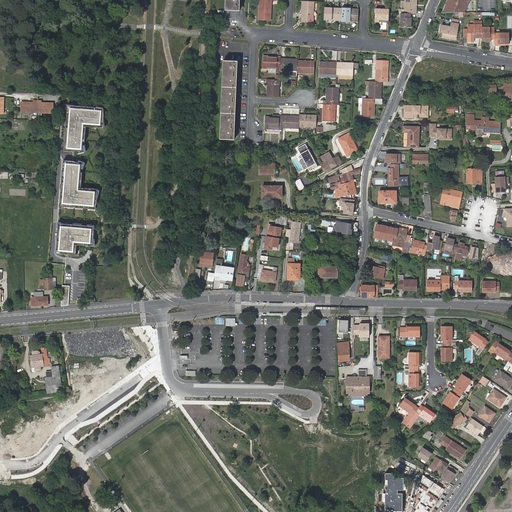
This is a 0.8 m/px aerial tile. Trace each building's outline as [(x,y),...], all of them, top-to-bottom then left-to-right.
[(225,0),(225,10),(240,11),(240,0),(225,0)] [(257,0),(257,19),(269,20),(269,0),(257,0)] [(414,0),(402,0),(402,14),(408,14),(413,14),(414,5),(415,5),(414,0)] [(443,13),(464,13),(467,4),(468,0),(447,0),(446,5),(443,13)] [(312,22),(312,1),(300,1),(300,8),(301,9),(301,18),(300,18),(299,22),(312,22)] [(322,20),(339,20),(340,10),(330,9),(331,8),(323,7),(322,20)] [(339,20),(356,21),(357,9),(348,9),(348,10),(340,10),(339,20)] [(377,20),(387,20),(387,13),(387,10),(374,10),(373,22),(377,22),(377,20)] [(408,14),(402,14),(400,13),(399,17),(399,27),(410,27),(410,22),(408,22),(408,18),(408,14)] [(442,26),(441,33),(444,33),(444,38),(457,40),(459,24),(452,23),(451,27),(442,26)] [(475,38),(483,37),(483,27),(483,25),(476,25),(469,25),(469,31),(469,38),(469,42),(475,42),(475,38)] [(496,38),(496,33),(496,27),(483,27),(483,37),(484,41),(491,41),(491,39),(496,38)] [(509,32),(496,33),(496,38),(496,44),(510,44),(509,32)] [(278,73),(278,71),(279,60),(279,58),(269,58),(269,57),(262,57),(261,68),(266,69),(273,69),(273,72),(278,73)] [(296,60),(296,59),(287,59),(288,60),(279,60),(278,71),(289,72),(289,76),(295,76),(295,72),(296,60)] [(296,60),(295,72),(312,74),(313,63),(303,62),(303,61),(296,60)] [(375,82),(379,82),(386,82),(386,73),(387,73),(388,61),(375,60),(375,82)] [(223,61),(220,139),(234,140),(238,61),(223,61)] [(335,74),(335,64),(326,63),(326,62),(318,62),(318,74),(330,74),(330,77),(330,78),(335,78),(335,74)] [(352,68),(352,63),(344,63),(344,64),(335,64),(335,74),(351,75),(352,68)] [(265,89),(265,97),(277,97),(278,80),(274,80),(267,79),(267,89),(265,89)] [(368,85),(367,99),(379,99),(380,91),(378,91),(379,82),(375,82),(368,82),(368,85)] [(498,85),(488,85),(488,93),(498,93),(498,85)] [(337,88),(325,87),(325,96),(326,96),(326,105),(334,105),(337,105),(337,88)] [(380,103),(381,99),(379,99),(367,99),(362,98),(361,115),(373,116),(373,108),(372,108),(372,103),(373,103),(380,103)] [(32,102),(20,101),(20,111),(35,112),(36,100),(32,100),(32,102)] [(51,112),(52,102),(40,102),(40,100),(36,100),(35,112),(51,112)] [(323,114),(322,113),(321,122),(334,122),(334,105),(326,105),(323,104),(323,114)] [(82,108),(82,106),(73,105),(72,107),(67,106),(67,111),(69,113),(68,117),(66,117),(66,122),(68,122),(68,127),(66,127),(65,132),(67,132),(66,141),(65,141),(64,150),(74,151),(82,150),(83,141),(85,142),(85,137),(83,136),(84,128),(86,128),(86,123),(90,124),(90,127),(96,127),(96,124),(103,125),(104,115),(103,109),(96,109),(96,107),(91,107),(91,108),(82,108)] [(404,105),(404,117),(413,118),(413,116),(413,114),(417,114),(420,114),(420,117),(426,117),(426,110),(428,110),(428,105),(404,105)] [(463,108),(463,116),(473,117),(474,108),(463,108)] [(263,129),(280,130),(280,128),(281,117),(281,116),(271,115),(271,117),(264,117),(263,129)] [(315,128),(315,116),(307,115),(307,117),(298,116),(298,127),(315,128)] [(280,128),(297,128),(298,127),(298,116),(290,116),(290,117),(281,117),(280,128)] [(490,130),(490,132),(499,132),(500,121),(467,120),(466,129),(476,129),(476,131),(480,131),(480,130),(490,130)] [(436,124),(429,123),(429,137),(437,137),(437,140),(452,140),(452,129),(436,128),(436,124)] [(408,128),(408,126),(402,126),(402,132),(407,132),(407,147),(418,148),(418,127),(410,127),(410,128),(408,128)] [(344,140),(340,143),(347,156),(357,150),(348,134),(342,136),(344,140)] [(305,143),(297,147),(310,171),(318,166),(305,143)] [(327,161),(332,158),(328,151),(318,156),(321,162),(326,159),(327,161)] [(384,154),(383,163),(399,163),(399,154),(384,154)] [(412,155),(412,163),(422,163),(422,154),(412,155)] [(325,172),(342,162),(338,155),(332,158),(327,161),(321,164),(325,172)] [(73,161),(63,160),(59,204),(64,204),(65,206),(74,207),(74,205),(83,206),(83,208),(88,208),(88,206),(95,207),(97,202),(97,192),(91,191),(91,188),(85,188),(85,191),(81,190),(81,186),(79,186),(80,178),(82,177),(82,172),(80,172),(81,164),(73,161)] [(260,173),(274,173),(274,171),(274,163),(260,163),(260,173)] [(387,168),(387,186),(408,186),(408,177),(400,177),(400,172),(398,172),(397,165),(390,165),(390,168),(387,168)] [(466,168),(466,183),(481,183),(482,166),(480,166),(480,168),(466,168)] [(352,174),(360,171),(360,167),(355,169),(348,171),(347,171),(349,178),(333,184),(334,187),(337,187),(338,189),(336,189),(336,193),(336,196),(351,193),(350,182),(353,181),(352,174)] [(503,170),(496,171),(496,176),(495,176),(496,191),(505,190),(505,182),(508,182),(508,176),(504,176),(503,170)] [(349,178),(347,171),(328,178),(331,190),(334,189),(334,187),(333,184),(349,178)] [(261,186),(261,197),(281,196),(281,185),(261,186)] [(444,205),(459,209),(462,192),(444,189),(443,193),(446,194),(444,205)] [(395,191),(379,192),(379,203),(387,203),(396,203),(395,192),(395,191)] [(379,203),(379,192),(377,192),(378,205),(387,204),(387,203),(379,203)] [(341,210),(343,214),(353,214),(355,200),(340,198),(339,205),(341,206),(341,210)] [(511,225),(511,207),(504,208),(503,216),(504,216),(507,217),(507,219),(507,226),(511,225)] [(300,223),(291,222),(289,242),(297,243),(300,223)] [(333,227),(332,233),(351,234),(351,229),(350,229),(351,225),(346,225),(346,223),(336,222),(335,224),(333,227)] [(384,235),(393,237),(394,237),(396,238),(398,228),(399,225),(387,222),(384,235)] [(73,224),(58,223),(57,232),(59,232),(58,240),(57,240),(56,253),(72,254),(73,246),(75,246),(75,241),(80,242),(80,245),(86,245),(86,242),(93,243),(94,234),(93,227),(88,227),(88,225),(81,225),(81,226),(73,226),(73,224)] [(268,223),(266,233),(280,235),(282,226),(268,223)] [(407,230),(398,228),(396,238),(394,237),(393,240),(395,241),(394,245),(403,247),(407,230)] [(273,245),(277,246),(278,237),(265,234),(263,247),(272,249),(273,245)] [(432,251),(432,249),(441,251),(443,241),(440,241),(440,237),(433,235),(432,243),(428,242),(426,250),(432,251)] [(455,239),(447,237),(445,249),(452,250),(455,239)] [(418,243),(419,240),(414,239),(412,248),(411,247),(410,251),(417,252),(418,249),(422,250),(421,252),(424,253),(426,245),(423,245),(418,243)] [(464,246),(465,244),(459,242),(458,244),(455,244),(452,254),(455,255),(454,260),(461,262),(462,256),(466,256),(468,247),(464,246)] [(312,256),(324,257),(325,244),(322,244),(312,244),(312,256)] [(471,247),(469,258),(478,259),(478,248),(476,248),(477,244),(473,244),(473,247),(471,247)] [(198,252),(197,259),(199,259),(199,263),(211,265),(212,254),(198,252)] [(393,255),(383,253),(382,260),(392,262),(393,255)] [(240,255),(235,284),(241,285),(243,276),(247,277),(248,267),(246,267),(246,265),(245,265),(246,256),(240,255)] [(301,259),(287,259),(287,264),(287,279),(298,279),(299,264),(301,265),(301,259)] [(493,259),(491,268),(500,271),(499,273),(508,276),(508,274),(511,274),(511,263),(510,267),(498,264),(499,261),(493,259)] [(336,277),(336,267),(325,267),(325,264),(321,263),(320,277),(336,277)] [(259,264),(257,279),(275,282),(277,268),(273,267),(272,272),(263,270),(264,264),(259,264)] [(220,266),(215,266),(213,280),(216,280),(232,280),(233,268),(220,266)] [(369,266),(368,276),(383,279),(385,269),(378,268),(379,266),(376,266),(376,267),(369,266)] [(52,273),(44,273),(44,280),(44,284),(44,289),(52,289),(52,273)] [(402,288),(402,289),(416,290),(416,279),(402,278),(403,274),(399,274),(399,288),(402,288)] [(426,279),(426,290),(440,290),(440,289),(448,289),(449,275),(444,275),(440,275),(440,279),(426,279)] [(457,289),(457,291),(471,291),(471,280),(457,280),(457,275),(454,275),(454,289),(457,289)] [(481,280),(481,291),(494,292),(495,290),(498,290),(498,281),(495,281),(481,280)] [(69,286),(62,285),(61,299),(68,300),(69,286)] [(362,297),(374,297),(374,291),(369,291),(369,286),(362,286),(362,297)] [(31,297),(31,303),(31,306),(47,305),(47,297),(34,297),(31,297)] [(359,325),(354,325),(354,334),(360,334),(360,337),(369,337),(369,323),(359,322),(359,325)] [(419,336),(419,325),(405,325),(405,327),(399,327),(399,339),(402,339),(402,335),(405,335),(405,336),(419,336)] [(452,340),(452,326),(441,326),(441,340),(443,340),(443,344),(457,344),(457,340),(452,340)] [(486,339),(486,338),(475,330),(469,339),(481,347),(477,352),(480,355),(489,341),(486,339)] [(381,340),(382,337),(378,337),(379,358),(388,358),(388,339),(381,340)] [(505,358),(508,361),(511,355),(511,352),(510,351),(511,350),(495,340),(488,351),(493,354),(494,352),(505,359),(505,358)] [(457,347),(457,344),(443,344),(443,347),(441,347),(441,361),(452,361),(452,347),(457,347)] [(339,348),(339,360),(348,360),(348,352),(350,352),(349,347),(346,347),(346,348),(339,348)] [(30,355),(32,368),(35,367),(35,371),(41,370),(40,366),(48,365),(48,364),(50,363),(49,358),(47,358),(46,348),(41,348),(42,353),(40,354),(39,352),(37,351),(34,351),(32,353),(32,355),(30,355)] [(404,365),(404,369),(418,369),(418,365),(420,365),(419,351),(409,351),(409,365),(404,365)] [(45,378),(47,393),(62,392),(59,366),(52,366),(53,377),(45,378)] [(366,369),(358,369),(358,377),(354,377),(354,380),(347,380),(347,388),(352,388),(352,390),(352,396),(366,395),(366,393),(366,390),(369,390),(369,380),(366,380),(366,377),(366,369)] [(418,369),(404,369),(404,372),(409,372),(409,386),(420,386),(420,372),(418,372),(418,369)] [(509,381),(511,383),(511,381),(511,378),(501,371),(495,379),(506,386),(509,381)] [(463,374),(459,379),(455,385),(456,386),(454,389),(461,394),(466,397),(468,394),(465,391),(466,389),(469,391),(472,388),(472,384),(470,383),(472,380),(463,374)] [(483,375),(479,381),(485,385),(489,380),(483,375)] [(461,394),(454,389),(452,392),(451,391),(443,402),(452,409),(460,397),(459,397),(461,394)] [(501,400),(503,401),(505,397),(493,389),(487,398),(498,405),(501,400)] [(408,416),(411,418),(414,415),(419,407),(416,405),(417,403),(406,396),(400,405),(411,412),(408,416)] [(436,412),(430,408),(425,405),(424,406),(421,404),(420,406),(419,407),(414,415),(417,417),(419,413),(430,421),(436,412)] [(460,410),(470,417),(474,412),(463,404),(460,410)] [(485,406),(479,415),(489,422),(495,413),(485,406)] [(460,413),(448,421),(452,428),(466,419),(464,415),(462,416),(460,413)] [(484,426),(472,418),(466,427),(478,435),(484,426)] [(428,439),(433,432),(428,429),(423,436),(428,439)] [(461,454),(464,449),(449,438),(444,445),(447,447),(446,449),(460,458),(462,455),(461,454)] [(432,453),(423,447),(418,454),(418,456),(426,462),(432,453)] [(433,465),(430,469),(433,471),(436,467),(442,471),(444,468),(445,468),(447,464),(441,459),(440,460),(438,458),(434,465),(433,465)] [(458,470),(449,465),(447,468),(455,474),(458,470)] [(447,468),(441,477),(449,483),(455,474),(447,468)] [(394,473),(385,473),(385,510),(402,511),(402,494),(397,494),(397,489),(403,490),(403,477),(394,477),(394,473)] [(429,511),(445,489),(423,474),(417,496),(421,499),(413,511),(412,511),(429,511)]
